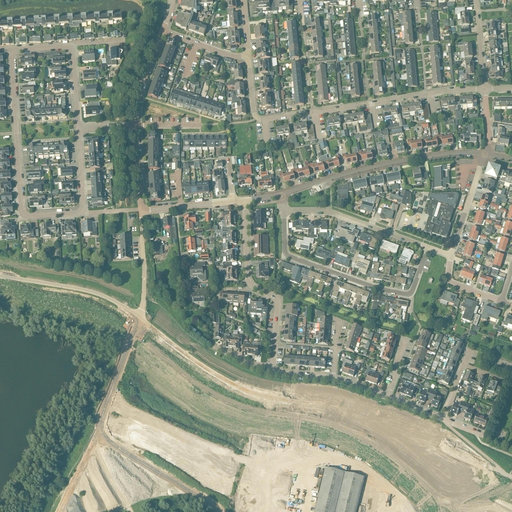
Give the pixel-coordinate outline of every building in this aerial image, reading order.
[(197,14),(198,14),(198,12),(197,12),(197,7),(197,5),(196,0),(181,0),(181,9),(191,10),(190,18),(179,15),(175,25),(182,29),(181,30),(188,32),(188,31),(191,23),(192,21),(194,17),(194,15),(197,15),(197,14)] [(258,10),(263,9),(262,0),(256,1),(256,3),(252,3),(253,14),(258,13),(258,10)] [(269,0),(262,0),(263,9),(267,9),(267,12),(272,12),(272,2),(269,2),(269,0)] [(272,12),(273,12),(278,12),(278,9),(282,8),(281,0),(275,0),(276,1),(272,2),(272,12)] [(288,0),(281,0),(282,8),(287,8),(287,12),(292,11),(292,1),(289,1),(288,0)] [(228,3),(229,9),(227,10),(227,13),(233,12),(233,9),(237,9),(236,2),(228,3)] [(461,21),(469,20),(468,14),(465,14),(464,9),(455,9),(455,15),(460,14),(461,21)] [(410,13),(406,14),(406,11),(402,11),(402,14),(403,14),(403,20),(411,19),(410,13)] [(229,16),(230,22),(238,21),(237,15),(234,15),(233,12),(227,13),(227,16),(229,16)] [(427,22),(436,21),(436,13),(426,14),(427,22)] [(113,22),(113,21),(122,21),(122,16),(122,14),(113,16),(108,16),(108,15),(108,22),(108,23),(113,22)] [(100,22),(108,22),(108,15),(99,17),(95,17),(95,16),(95,23),(95,24),(100,23),(100,22)] [(95,23),(95,16),(86,18),(82,18),(82,17),(81,17),(82,23),(82,24),(86,24),(86,23),(95,23)] [(73,24),(82,23),(81,17),(72,19),(68,19),(68,18),(68,24),(68,25),(73,25),(73,24)] [(68,24),(68,18),(59,20),(55,20),(55,19),(54,19),(55,25),(55,26),(60,26),(60,25),(68,24)] [(46,26),(55,25),(54,19),(46,21),(40,21),(41,26),(42,26),(42,27),(46,27),(46,26)] [(344,28),(353,28),(352,20),(343,21),(344,28)] [(457,30),(469,29),(468,26),(469,26),(469,20),(461,21),(461,27),(456,27),(457,30)] [(192,21),(191,23),(188,31),(193,33),(196,25),(193,23),(193,22),(192,21)] [(230,22),(231,28),(228,28),(229,31),(235,31),(235,28),(238,27),(238,21),(230,22)] [(436,21),(427,22),(428,29),(437,28),(436,21)] [(487,26),(488,32),(496,31),(495,25),(500,25),(500,22),(492,22),(492,25),(487,26)] [(193,33),(199,34),(202,26),(198,25),(198,23),(197,23),(196,25),(193,33)] [(202,25),(202,26),(199,34),(204,36),(207,28),(203,27),(203,25),(202,25)] [(255,29),(256,34),(265,33),(264,28),(266,28),(266,25),(260,25),(260,28),(255,29)] [(353,28),(344,28),(345,36),(354,35),(353,28)] [(437,28),(428,29),(429,36),(438,35),(437,28)] [(228,37),(229,41),(240,39),(239,33),(236,34),(235,31),(229,31),(227,31),(227,34),(227,37),(228,37)] [(488,38),(489,38),(489,41),(497,40),(496,34),(499,33),(499,31),(496,31),(488,32),(488,38)] [(260,42),(267,41),(267,38),(265,38),(265,33),(256,34),(256,39),(260,39),(260,42)] [(354,35),(345,36),(345,43),(354,42),(354,35)] [(438,35),(429,36),(429,43),(439,42),(438,35)] [(240,39),(229,41),(229,44),(230,44),(231,46),(231,49),(237,49),(237,46),(240,46),(240,39)] [(489,44),(489,50),(501,48),(501,46),(497,46),(497,40),(489,41),(490,44),(489,44)] [(167,46),(176,49),(178,44),(169,41),(167,46)] [(257,45),(257,51),(266,50),(266,45),(267,44),(267,41),(260,42),(261,45),(257,45)] [(354,42),(345,43),(346,50),(355,49),(354,42)] [(464,46),(464,52),(472,51),(472,45),(466,46),(466,43),(458,44),(458,47),(464,46)] [(165,51),(174,54),(176,49),(167,46),(165,51)] [(498,55),(498,52),(501,51),(501,48),(489,50),(490,56),(491,56),(491,59),(499,58),(501,58),(501,55),(498,55)] [(355,49),(346,50),(347,57),(356,56),(355,49)] [(120,58),(123,52),(119,50),(118,50),(117,50),(115,50),(111,51),(112,58),(108,58),(108,55),(107,55),(108,67),(116,66),(116,61),(120,61),(120,58)] [(270,55),(267,55),(266,50),(257,51),(258,56),(261,56),(261,59),(271,58),(270,55)] [(82,57),(83,63),(95,62),(94,57),(94,51),(84,51),(85,57),(82,57)] [(174,54),(165,51),(163,56),(172,60),(174,54)] [(405,52),(406,59),(415,59),(414,51),(405,52)] [(464,52),(465,58),(465,61),(472,60),(472,58),(473,58),(472,51),(464,52)] [(62,64),(65,64),(65,61),(66,60),(66,59),(66,58),(65,57),(64,57),(64,56),(57,57),(56,53),(49,54),(50,60),(53,60),(53,64),(58,64),(58,65),(59,65),(60,65),(61,65),(62,64)] [(32,61),(35,60),(34,55),(25,55),(25,59),(21,59),(21,66),(32,66),(32,61)] [(172,60),(163,56),(161,62),(170,65),(172,60)] [(207,56),(206,59),(203,58),(200,67),(204,69),(206,64),(210,66),(213,58),(207,56)] [(217,73),(220,66),(217,65),(219,60),(213,58),(210,66),(216,68),(214,72),(217,73)] [(491,62),(491,68),(502,67),(502,64),(499,64),(499,58),(491,59),(491,62)] [(258,63),(259,69),(268,68),(268,62),(269,62),(269,59),(262,60),(262,63),(258,63)] [(415,66),(415,59),(406,59),(406,67),(415,66)] [(465,61),(466,70),(474,69),(473,63),(472,63),(472,60),(465,61)] [(170,65),(161,62),(159,67),(168,70),(170,65)] [(234,68),(234,74),(243,73),(242,67),(236,67),(236,64),(229,65),(229,68),(234,68)] [(317,74),(326,73),(325,66),(316,67),(317,74)] [(406,67),(407,73),(407,74),(416,73),(415,66),(406,67)] [(66,78),(66,76),(67,76),(67,71),(65,72),(65,70),(59,71),(59,67),(52,67),(53,74),(55,74),(55,78),(66,78)] [(500,73),(500,70),(503,69),(502,67),(491,68),(492,74),(495,74),(495,79),(503,78),(502,73),(500,73)] [(83,72),(84,80),(96,79),(95,71),(99,71),(99,68),(93,68),(93,71),(91,72),(91,71),(88,72),(83,72)] [(263,77),(270,76),(270,73),(269,73),(268,68),(259,69),(259,74),(263,74),(263,77)] [(22,73),(22,80),(26,80),(26,81),(30,81),(30,80),(34,80),(34,75),(36,75),(35,69),(25,70),(25,73),(22,73)] [(466,76),(462,77),(462,82),(470,81),(470,76),(475,76),(474,69),(466,70),(466,76)] [(156,75),(165,78),(167,73),(158,70),(156,75)] [(230,80),(230,83),(237,82),(237,80),(243,79),(243,73),(234,74),(235,80),(230,80)] [(326,73),(317,74),(318,81),(327,80),(326,73)] [(156,75),(154,80),(163,84),(165,78),(156,75)] [(260,80),(261,85),(270,85),(269,79),(270,79),(270,76),(263,77),(264,80),(260,80)] [(163,84),(154,80),(152,86),(161,89),(163,84)] [(327,80),(318,81),(318,88),(327,87),(327,80)] [(417,87),(417,80),(408,81),(408,88),(417,87)] [(53,81),(53,88),(54,88),(55,92),(60,92),(60,93),(64,93),(63,92),(67,91),(66,84),(63,84),(63,81),(53,81)] [(230,83),(231,86),(235,85),(236,91),(244,91),(243,85),(237,85),(237,82),(230,83)] [(33,86),(35,86),(35,83),(28,83),(28,86),(23,87),(23,94),(34,94),(33,86)] [(265,93),(272,93),(271,90),(270,90),(270,85),(261,85),(261,91),(265,91),(265,93)] [(89,91),(89,93),(85,93),(85,92),(85,98),(96,97),(95,97),(95,93),(96,92),(96,89),(97,89),(97,86),(86,86),(87,91),(89,91)] [(152,86),(150,91),(159,94),(161,89),(152,86)] [(327,87),(318,88),(319,95),(328,95),(327,87)] [(177,103),(181,91),(175,89),(171,101),(177,103)] [(159,94),(150,91),(148,96),(157,99),(159,94)] [(177,103),(183,105),(187,93),(181,91),(177,103)] [(232,101),(239,100),(239,98),(245,97),(244,91),(236,91),(236,92),(233,92),(233,98),(232,98),(232,101)] [(183,105),(189,107),(193,95),(187,93),(183,105)] [(262,97),(262,102),(271,101),(271,96),(272,96),(272,93),(265,93),(265,97),(262,97)] [(199,97),(193,95),(189,107),(195,109),(199,97)] [(328,95),(319,95),(320,103),(329,102),(328,95)] [(195,109),(202,110),(205,99),(199,97),(195,109)] [(468,98),(466,98),(467,106),(473,105),(473,108),(477,108),(477,100),(473,101),(472,98),(471,98),(471,97),(468,97),(468,98)] [(202,110),(208,112),(211,101),(205,99),(202,110)] [(61,106),(57,106),(58,117),(65,117),(65,109),(66,109),(65,100),(61,100),(61,106)] [(245,102),(240,103),(239,100),(232,101),(232,104),(237,104),(237,109),(245,109),(245,102)] [(208,112),(214,114),(217,103),(211,101),(208,112)] [(272,107),(271,101),(262,102),(263,108),(267,107),(267,110),(274,110),(273,106),(272,107)] [(35,119),(35,108),(31,108),(30,102),(25,102),(26,111),(27,111),(28,119),(35,119)] [(223,105),(217,103),(214,114),(220,116),(221,113),(224,114),(224,109),(222,108),(223,105)] [(98,110),(99,110),(99,104),(88,104),(88,110),(86,111),(86,116),(98,115),(98,110)] [(421,104),(414,105),(416,113),(417,118),(419,117),(418,115),(423,114),(423,112),(423,111),(422,112),(421,104)] [(237,109),(238,116),(233,116),(233,119),(241,119),(241,115),(246,115),(245,109),(237,109)] [(327,120),(328,128),(326,128),(326,132),(331,131),(330,128),(334,127),(333,119),(327,120)] [(461,141),(464,141),(464,143),(470,143),(470,137),(470,127),(468,127),(468,134),(464,134),(461,134),(461,141)] [(473,127),(470,127),(470,137),(470,143),(477,144),(477,141),(481,141),(481,134),(473,134),(473,127)] [(284,136),(282,128),(276,129),(277,136),(276,137),(277,145),(281,144),(280,136),(283,136),(284,136)] [(503,136),(503,135),(504,134),(501,134),(502,128),(498,128),(497,135),(498,135),(496,145),(504,147),(505,146),(508,146),(509,139),(510,137),(503,136)] [(451,137),(447,138),(448,145),(453,144),(452,139),(455,139),(454,134),(450,134),(451,137)] [(448,145),(447,138),(443,139),(442,135),(438,136),(439,141),(442,141),(442,146),(448,145)] [(100,137),(93,137),(93,140),(88,140),(89,146),(98,145),(99,145),(99,140),(100,140),(100,137)] [(432,147),(431,140),(427,141),(427,138),(423,138),(424,143),(426,143),(427,148),(432,147)] [(417,149),(416,142),(412,143),(411,140),(408,140),(408,145),(411,145),(412,150),(417,149)] [(405,152),(404,146),(403,141),(395,143),(395,145),(393,146),(394,150),(396,150),(397,153),(405,152)] [(67,144),(60,144),(60,155),(64,155),(65,161),(70,160),(69,151),(68,151),(67,144)] [(34,157),(38,157),(37,146),(30,146),(30,154),(29,154),(30,163),(34,163),(34,157)] [(384,146),(378,147),(380,157),(387,155),(386,152),(389,151),(388,147),(384,147),(384,146)] [(370,153),(366,153),(367,161),(373,160),(372,154),(374,154),(373,149),(369,150),(370,153)] [(0,160),(7,160),(6,157),(9,157),(9,150),(6,150),(1,150),(1,151),(0,150),(0,160)] [(361,151),(358,152),(359,157),(361,157),(362,162),(367,161),(366,153),(362,154),(361,151)] [(347,165),(352,164),(351,157),(347,157),(346,154),(342,155),(343,160),(346,160),(347,165)] [(328,159),(327,160),(326,156),(323,157),(325,165),(328,165),(329,170),(334,168),(332,161),(328,162),(328,159)] [(336,160),(332,161),(334,168),(339,167),(338,162),(340,161),(339,156),(335,157),(336,160)] [(0,172),(7,172),(7,168),(10,168),(9,161),(0,162),(0,172)] [(96,172),(102,172),(102,169),(100,169),(100,164),(90,165),(91,170),(95,169),(96,172)] [(313,164),(309,165),(311,170),(313,169),(314,174),(319,173),(317,166),(313,167),(313,164)] [(73,176),(72,173),(73,172),(73,170),(72,170),(72,168),(64,169),(64,166),(58,166),(58,170),(61,169),(62,177),(73,176)] [(250,166),(243,167),(245,186),(252,186),(251,178),(248,178),(248,175),(251,175),(250,166)] [(446,189),(446,185),(450,185),(449,180),(443,180),(443,171),(450,171),(450,168),(447,168),(447,166),(440,166),(440,168),(434,168),(434,189),(446,189)] [(498,177),(499,172),(500,172),(500,170),(489,166),(485,178),(497,181),(498,178),(498,177)] [(41,167),(31,168),(31,172),(28,175),(29,179),(41,179),(40,172),(41,171),(41,167)] [(213,171),(214,178),(216,178),(216,182),(218,182),(219,193),(225,192),(224,181),(223,181),(223,173),(222,173),(222,170),(222,168),(217,168),(216,168),(216,171),(213,171)] [(298,169),(294,170),(296,175),(298,174),(299,179),(305,177),(303,171),(299,172),(298,169)] [(428,180),(427,174),(420,175),(420,171),(413,172),(415,181),(421,180),(422,181),(428,180)] [(91,180),(101,180),(100,175),(102,175),(102,172),(96,172),(96,175),(91,175),(91,180)] [(508,174),(500,172),(499,172),(498,177),(498,178),(503,179),(502,182),(502,183),(505,184),(505,182),(508,174)] [(0,183),(8,183),(8,179),(11,179),(10,173),(0,173),(0,183)] [(285,183),(290,182),(288,175),(284,176),(283,173),(279,174),(281,179),(283,178),(285,183)] [(268,177),(265,178),(266,188),(272,187),(271,181),(274,181),(273,175),(268,176),(268,177)] [(55,184),(59,184),(62,183),(62,191),(73,190),(73,182),(65,183),(65,180),(59,180),(55,180),(55,184)] [(484,186),(493,189),(495,184),(485,180),(484,186)] [(44,188),(44,181),(34,182),(34,186),(29,186),(29,188),(28,188),(28,191),(29,191),(30,193),(42,193),(41,188),(44,188)] [(201,183),(202,185),(203,194),(209,193),(208,190),(210,190),(210,187),(208,187),(208,183),(201,183)] [(0,190),(1,191),(1,195),(9,194),(9,191),(11,191),(11,184),(0,184),(0,190)] [(186,196),(191,195),(190,186),(191,186),(191,184),(184,184),(185,189),(183,189),(183,193),(185,193),(186,196)] [(348,193),(350,193),(353,193),(351,184),(348,184),(348,186),(344,186),(344,187),(338,187),(338,202),(348,202),(348,193)] [(492,194),(493,189),(484,186),(482,191),(492,194)] [(401,191),(400,195),(390,192),(387,202),(398,204),(405,206),(409,193),(401,191)] [(63,201),(63,205),(74,204),(74,203),(75,203),(75,200),(74,200),(74,197),(66,197),(66,194),(59,194),(60,201),(63,201)] [(431,235),(431,234),(434,235),(442,237),(444,238),(446,239),(447,239),(448,234),(451,224),(449,224),(450,221),(451,216),(452,213),(454,209),(455,209),(459,198),(459,196),(458,195),(456,194),(455,194),(445,194),(429,194),(427,200),(430,201),(426,215),(425,215),(425,216),(429,217),(424,233),(431,235)] [(0,201),(1,202),(2,206),(10,205),(9,202),(12,202),(12,195),(0,196),(0,201)] [(45,195),(38,196),(38,199),(30,200),(31,207),(43,206),(42,202),(45,201),(45,195)] [(482,196),(480,202),(488,205),(490,198),(482,196)] [(93,199),(92,199),(92,204),(98,204),(98,207),(104,207),(104,204),(103,204),(102,199),(93,199)] [(372,210),(373,206),(374,202),(369,201),(368,204),(362,203),(360,210),(369,213),(370,210),(372,210)] [(486,211),(488,205),(480,202),(479,208),(486,211)] [(0,212),(1,213),(2,213),(2,217),(10,217),(10,213),(13,213),(12,207),(0,207),(0,212)] [(393,213),(391,212),(382,210),(380,217),(389,220),(389,217),(392,217),(393,213)] [(225,217),(225,221),(236,220),(236,214),(229,215),(229,212),(222,212),(222,217),(225,217)] [(254,219),(254,223),(255,223),(255,229),(263,229),(263,219),(265,218),(265,215),(265,212),(258,212),(258,219),(254,219)] [(477,212),(475,218),(483,220),(484,215),(477,212)] [(171,240),(176,239),(175,225),(171,225),(170,218),(164,219),(165,227),(170,227),(171,240)] [(481,227),(483,220),(475,218),(473,224),(481,227)] [(229,230),(230,230),(229,227),(236,227),(236,220),(225,221),(225,225),(223,225),(223,230),(229,230)] [(9,222),(1,222),(1,227),(2,227),(2,229),(2,236),(6,236),(6,237),(10,237),(10,236),(14,235),(14,229),(10,229),(10,226),(9,226),(9,222)] [(83,223),(84,234),(91,234),(92,237),(97,236),(97,228),(93,229),(92,222),(83,223)] [(311,239),(311,227),(308,227),(308,222),(295,222),(295,224),(292,224),(292,231),(295,231),(301,231),(302,230),(308,230),(308,239),(311,239)] [(314,227),(311,227),(311,239),(317,239),(317,236),(314,236),(314,230),(321,230),(321,231),(327,231),(327,222),(314,222),(314,227)] [(72,226),(72,224),(65,224),(65,226),(62,227),(62,237),(66,236),(66,234),(72,234),(72,236),(77,236),(77,233),(77,231),(76,231),(76,229),(75,230),(75,226),(72,226)] [(43,235),(51,235),(51,233),(56,233),(56,226),(47,227),(47,225),(42,226),(42,231),(42,235),(43,235)] [(31,239),(36,239),(35,229),(31,230),(31,227),(21,227),(21,236),(31,236),(31,239)] [(472,228),(470,234),(477,236),(479,230),(472,228)] [(358,232),(357,232),(352,230),(351,233),(339,229),(336,238),(353,243),(355,237),(357,237),(358,232)] [(509,237),(511,231),(504,229),(502,235),(509,237)] [(222,239),(226,239),(236,239),(236,233),(229,234),(229,230),(223,230),(222,239)] [(375,251),(379,240),(373,238),(374,237),(362,233),(359,241),(368,245),(367,248),(375,251)] [(475,242),(477,236),(470,234),(468,240),(475,242)] [(255,255),(268,255),(268,237),(254,237),(255,255)] [(222,248),(229,248),(229,245),(236,244),(236,239),(226,239),(226,245),(222,245),(222,248)] [(313,245),(314,240),(304,239),(303,242),(297,241),(296,249),(308,251),(310,244),(313,245)] [(501,239),(499,245),(506,247),(508,241),(501,239)] [(396,254),(398,247),(382,241),(380,248),(396,254)] [(158,243),(151,244),(152,256),(159,255),(158,243)] [(467,244),(465,250),(472,252),(474,246),(467,244)] [(505,253),(506,247),(499,245),(498,251),(505,253)] [(331,253),(323,250),(323,249),(318,247),(318,249),(315,257),(328,261),(329,258),(332,259),(335,252),(332,251),(331,253)] [(226,252),(226,257),(237,257),(236,252),(229,252),(229,248),(222,248),(223,252),(226,252)] [(404,249),(400,260),(399,259),(398,263),(405,265),(406,262),(409,263),(411,256),(412,256),(413,255),(413,254),(413,253),(412,252),(404,249)] [(470,258),(472,252),(465,250),(463,256),(470,258)] [(370,263),(368,262),(364,260),(365,258),(358,255),(359,252),(356,251),(352,263),(355,265),(354,267),(361,269),(360,273),(366,275),(370,263)] [(335,252),(332,259),(335,260),(334,264),(348,268),(350,260),(351,258),(347,256),(338,253),(335,252)] [(223,266),(229,266),(229,263),(237,263),(237,257),(226,257),(226,263),(223,263),(223,266)] [(492,260),(491,261),(491,262),(494,263),(492,269),(498,271),(499,269),(500,269),(502,263),(495,260),(492,260)] [(205,271),(203,272),(202,267),(205,266),(205,263),(197,263),(197,267),(190,267),(191,276),(198,275),(198,278),(201,281),(206,281),(205,271)] [(256,278),(265,278),(265,277),(268,277),(268,263),(261,263),(261,267),(256,267),(256,278)] [(382,280),(383,275),(377,274),(379,264),(374,263),(373,263),(371,273),(370,278),(374,279),(379,280),(382,281),(382,280)] [(292,266),(285,264),(283,269),(290,272),(292,267),(292,266)] [(226,270),(226,275),(237,275),(237,269),(229,269),(229,266),(223,266),(223,267),(223,270),(226,270)] [(307,279),(306,281),(307,281),(309,278),(307,277),(309,273),(309,272),(307,271),(306,272),(298,269),(298,267),(295,266),(295,267),(295,268),(293,273),(290,282),(299,285),(301,277),(307,279)] [(383,275),(382,280),(390,282),(390,283),(393,283),(393,282),(394,278),(389,276),(391,267),(388,266),(386,266),(384,275),(383,275)] [(400,279),(401,274),(406,275),(407,268),(403,268),(402,269),(398,268),(396,278),(394,278),(393,282),(402,284),(402,285),(405,286),(406,280),(400,279)] [(460,276),(466,279),(469,272),(463,269),(460,276)] [(475,274),(469,272),(466,279),(472,281),(475,274)] [(316,280),(319,282),(320,277),(321,276),(318,275),(317,276),(309,273),(307,277),(309,278),(307,281),(305,287),(310,289),(313,280),(316,280)] [(226,275),(226,281),(223,281),(223,284),(230,284),(230,281),(237,281),(237,275),(226,275)] [(478,283),(484,286),(487,279),(481,276),(478,283)] [(332,280),(329,279),(325,277),(325,278),(320,277),(319,282),(320,282),(316,291),(321,293),(324,284),(330,286),(332,280)] [(492,281),(487,279),(484,286),(490,288),(490,286),(493,287),(495,283),(492,282),(492,281)] [(335,282),(334,287),(332,292),(331,292),(330,296),(332,297),(336,298),(340,289),(345,291),(347,286),(347,285),(344,284),(344,285),(335,282)] [(355,289),(347,286),(345,291),(346,292),(343,301),(345,302),(344,306),(346,307),(347,302),(351,293),(355,295),(354,299),(356,300),(357,296),(356,295),(358,290),(358,289),(355,288),(355,289)] [(204,294),(207,293),(207,290),(199,291),(199,294),(192,294),(193,303),(205,302),(204,294)] [(357,296),(356,300),(354,305),(352,309),(355,310),(355,309),(356,306),(359,306),(362,297),(367,299),(369,293),(367,292),(366,293),(358,290),(356,295),(357,296)] [(219,302),(228,303),(228,294),(225,294),(226,292),(220,292),(219,302)] [(441,300),(454,305),(453,307),(457,308),(460,301),(456,299),(457,296),(444,292),(441,300)] [(376,312),(377,306),(384,307),(385,304),(384,304),(385,299),(385,298),(382,297),(382,298),(373,296),(372,301),(373,302),(371,311),(376,312)] [(393,300),(385,299),(384,304),(385,304),(384,307),(383,314),(384,314),(387,315),(388,315),(390,305),(395,306),(396,301),(397,300),(394,300),(393,300)] [(470,322),(477,304),(465,299),(462,307),(466,309),(462,319),(470,322)] [(251,314),(256,314),(257,311),(258,300),(252,300),(252,307),(248,307),(248,313),(251,314)] [(267,309),(262,308),(263,301),(258,300),(257,311),(256,314),(261,314),(261,316),(267,316),(267,309)] [(397,317),(397,320),(400,320),(401,317),(400,317),(401,307),(407,309),(408,302),(405,302),(405,303),(396,301),(395,306),(397,306),(395,316),(397,317)] [(286,306),(285,317),(293,318),(297,318),(298,307),(286,306)] [(497,321),(500,312),(485,307),(481,319),(487,322),(488,317),(497,321)] [(329,320),(325,320),(325,316),(319,316),(318,319),(319,319),(319,325),(329,326),(329,320)] [(423,332),(421,337),(429,340),(431,335),(423,332)] [(224,334),(223,341),(226,341),(226,347),(232,348),(232,338),(229,337),(229,335),(224,334)] [(386,343),(394,346),(396,340),(392,339),(393,336),(388,334),(387,338),(387,341),(383,340),(383,342),(386,343)] [(232,338),(232,348),(237,348),(238,345),(240,345),(241,345),(242,335),(237,335),(236,335),(233,335),(233,338),(232,338)] [(421,337),(419,342),(427,345),(429,346),(431,341),(429,340),(421,337)] [(243,342),(242,349),(245,349),(245,356),(251,356),(252,346),(248,345),(248,343),(243,342)] [(453,348),(461,352),(463,346),(453,342),(452,344),(454,345),(453,348)] [(260,351),(261,344),(256,343),(256,346),(252,346),(251,356),(257,357),(257,350),(260,351)] [(418,347),(416,353),(429,358),(430,356),(426,355),(428,351),(425,350),(418,347),(417,347),(418,347)] [(450,351),(449,353),(459,357),(461,352),(453,348),(452,352),(450,351)] [(416,353),(414,358),(423,362),(425,358),(429,359),(429,358),(416,353)] [(457,363),(459,357),(449,353),(448,355),(450,356),(449,360),(457,363)] [(414,358),(412,363),(425,368),(426,367),(422,365),(423,362),(414,358)] [(511,370),(511,361),(498,358),(497,362),(496,368),(511,372),(511,370)] [(343,373),(348,375),(351,366),(346,364),(347,361),(344,360),(342,366),(345,367),(343,373)] [(445,362),(445,364),(455,368),(457,363),(449,360),(447,363),(445,362)] [(425,368),(412,363),(410,369),(419,372),(421,368),(424,370),(425,368)] [(353,377),(355,370),(358,371),(360,365),(357,364),(356,367),(351,366),(348,375),(353,377)] [(453,374),(455,368),(445,364),(444,366),(446,367),(444,371),(453,374)] [(368,368),(366,374),(368,375),(366,382),(371,383),(374,374),(369,372),(370,369),(368,368)] [(441,374),(440,376),(450,380),(453,374),(444,371),(443,374),(441,374)] [(376,385),(379,379),(382,379),(384,373),(381,372),(380,376),(374,374),(371,383),(376,385)] [(468,387),(472,389),(474,382),(471,381),(474,375),(467,372),(463,382),(467,384),(466,387),(468,387)] [(440,376),(439,376),(437,381),(440,382),(448,385),(450,380),(440,376)] [(486,380),(480,377),(477,383),(474,382),(472,389),(477,391),(478,388),(482,390),(486,380)] [(400,393),(405,396),(409,385),(406,384),(407,382),(401,380),(398,388),(401,390),(400,393)] [(499,395),(502,388),(497,386),(498,384),(491,382),(487,391),(494,394),(494,393),(499,395)] [(192,393),(195,387),(186,383),(183,389),(192,393)] [(411,398),(413,392),(417,393),(419,387),(414,385),(413,387),(409,385),(405,396),(411,398)] [(430,398),(433,391),(429,390),(427,390),(426,392),(422,390),(419,401),(424,403),(426,397),(430,398)] [(437,393),(433,391),(430,398),(434,399),(432,405),(432,406),(432,407),(433,408),(435,409),(436,409),(437,407),(437,408),(441,397),(438,396),(439,394),(437,394),(437,393)] [(455,403),(451,414),(457,416),(459,410),(463,411),(465,405),(459,402),(458,405),(455,403)] [(471,407),(465,405),(463,411),(466,413),(464,419),(470,421),(474,411),(470,410),(471,407)] [(485,427),(486,424),(489,426),(492,418),(489,416),(488,419),(476,415),(473,423),(485,427)] [(258,440),(262,428),(257,427),(254,438),(258,440)] [(286,473),(285,478),(292,480),(293,477),(300,479),(305,461),(290,457),(288,464),(284,463),(282,472),(286,473)] [(322,469),(314,511),(396,511),(396,510),(399,511),(412,511),(417,487),(397,483),(396,485),(391,484),(391,479),(379,477),(378,479),(322,469)] [(261,472),(257,489),(264,490),(263,495),(275,497),(278,485),(281,486),(282,482),(278,481),(279,476),(261,472)]
